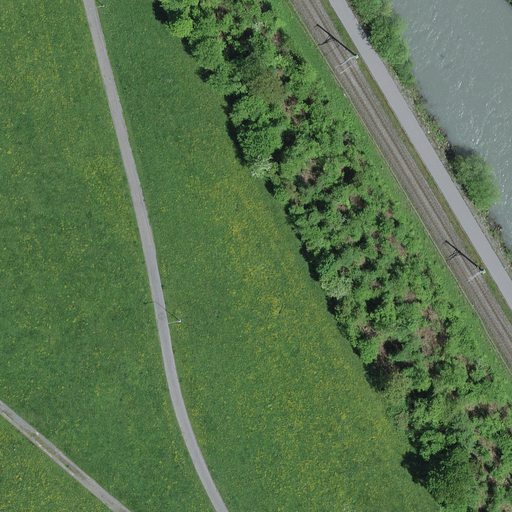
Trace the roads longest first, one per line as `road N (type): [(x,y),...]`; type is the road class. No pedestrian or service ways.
road 1 (track): [(84,0),(183,435),(219,511)]
road 2 (track): [(122,511),(0,407)]
